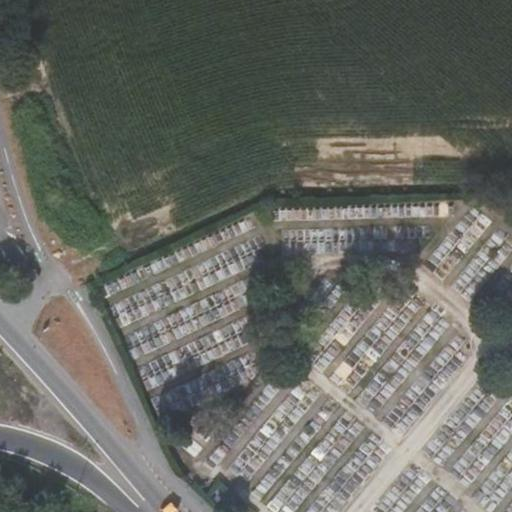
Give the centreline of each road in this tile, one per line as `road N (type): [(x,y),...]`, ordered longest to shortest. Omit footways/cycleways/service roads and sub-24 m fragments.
road 1 (motorway): [(160,511),(88,415),(0,322)]
road 2 (motorway): [(0,439),(71,466),(134,511)]
